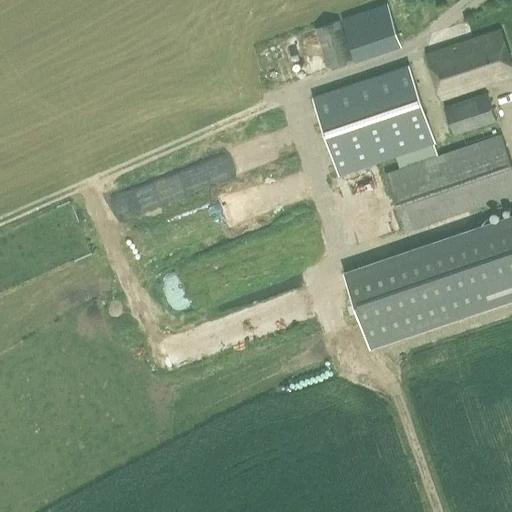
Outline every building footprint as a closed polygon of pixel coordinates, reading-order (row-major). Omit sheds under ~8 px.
[(328,67),(354,60),(342,19),(316,28),(328,67)] [(400,19),(353,29),(358,54),(405,43),(400,19)] [(444,98),(511,75),(511,56),(503,29),(429,54),(444,98)] [(340,176),(437,143),(411,65),(314,97),(340,176)] [(454,134),(497,120),(488,92),(446,106),(454,134)] [(283,161),(299,157),(294,135),(278,138),(283,161)] [(406,231),(511,195),(511,164),(502,135),(387,175),(406,231)] [(511,299),(511,217),(346,273),(371,347),(511,299)] [(167,230),(177,249),(200,237),(191,219),(167,230)]
